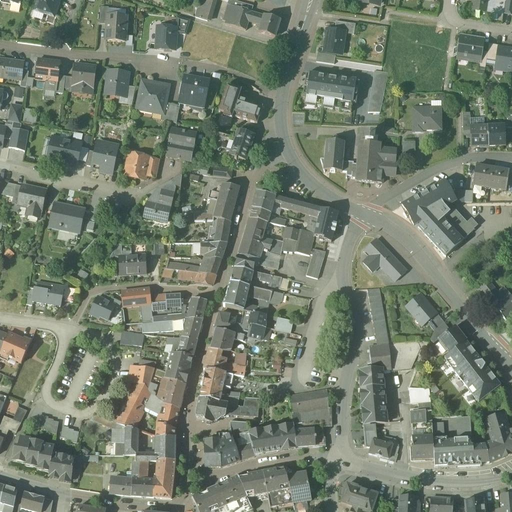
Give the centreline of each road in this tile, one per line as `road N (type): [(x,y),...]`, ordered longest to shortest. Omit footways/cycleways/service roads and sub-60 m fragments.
road 1 (residential): [(0,45),(226,72),(278,96)]
road 2 (residential): [(359,215),(341,282),(358,323),(336,459)]
road 3 (residential): [(511,373),(407,243),(359,215)]
road 4 (residential): [(216,295),(177,504)]
road 5 (residential): [(511,476),(433,484),(336,459)]
road 6 (residential): [(336,459),(239,471),(199,485),(177,504)]
road 7 (residential): [(287,149),(250,179),(216,295)]
road 8 (residential): [(70,330),(95,291),(150,286),(216,295)]
road 9 (residential): [(359,215),(437,166),(511,159)]
road 10 (residential): [(154,186),(127,201),(0,171)]
